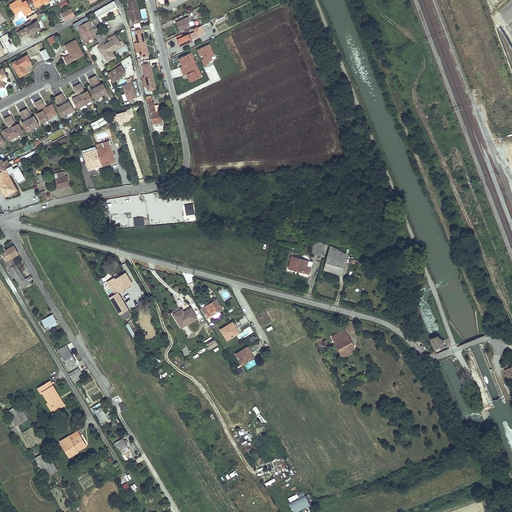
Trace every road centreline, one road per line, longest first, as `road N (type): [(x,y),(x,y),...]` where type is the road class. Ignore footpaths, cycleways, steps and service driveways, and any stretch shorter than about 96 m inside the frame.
road 1 (residential): [(9,222),(360,314),(437,356)]
road 2 (track): [(496,340),(355,0)]
road 3 (residential): [(151,0),(187,153),(183,172),(167,183),(26,210),(9,222)]
road 4 (track): [(376,0),(511,317)]
road 5 (track): [(128,253),(172,341),(167,363),(200,389),(265,494)]
road 6 (unknown): [(167,183),(129,12)]
